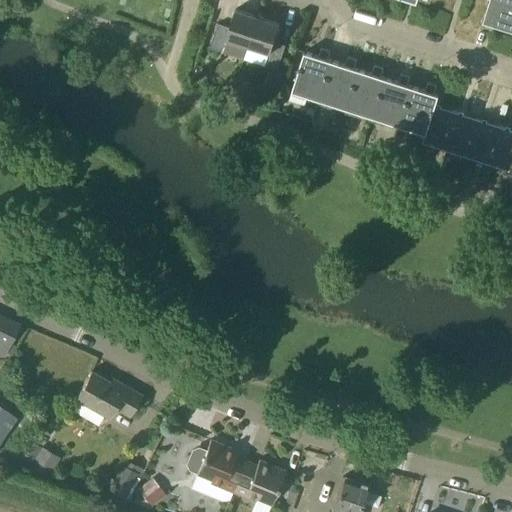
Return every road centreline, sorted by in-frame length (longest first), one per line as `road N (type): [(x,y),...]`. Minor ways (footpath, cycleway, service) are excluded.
road 1 (residential): [(511,490),(285,429),(0,298)]
road 2 (residential): [(511,69),(329,9)]
